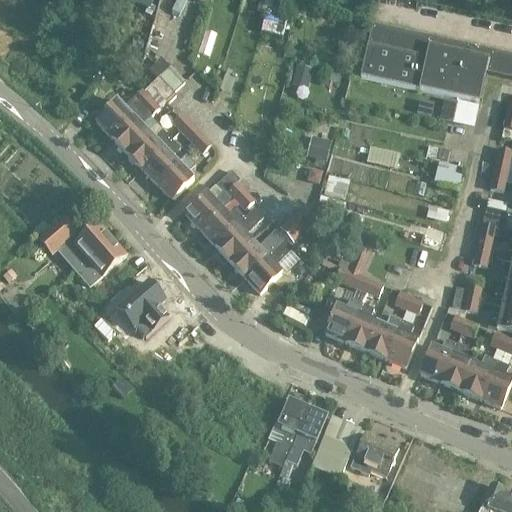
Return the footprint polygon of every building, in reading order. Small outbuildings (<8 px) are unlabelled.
[(511,80),(511,56),(372,25),(360,79),(479,106),(486,75),(511,80)] [(149,72),(165,89),(175,99),(176,97),(174,95),(185,84),(170,69),(169,69),(161,61),(149,72)] [(142,92),(124,110),(118,103),(95,125),(111,141),(165,89),(149,72),(148,72),(157,81),(144,93),(142,92)] [(165,109),(168,106),(175,99),(165,89),(111,141),(126,157),(148,135),(157,127),(151,120),(164,107),(165,109)] [(183,116),(172,127),(180,135),(190,124),(183,116)] [(511,132),(511,119),(505,118),(502,131),(511,132)] [(190,124),(180,135),(195,150),(205,140),(190,124)] [(157,127),(148,135),(126,157),(141,172),(163,150),(172,142),(163,133),(157,127)] [(205,140),(195,150),(202,158),(213,147),(205,140)] [(172,142),(163,150),(141,172),(156,188),(178,166),(187,158),(172,142)] [(496,161),(511,164),(511,158),(511,153),(498,150),(496,161)] [(187,158),(178,166),(156,188),(172,204),(194,182),(188,175),(196,168),(187,158)] [(506,186),(511,164),(496,161),(491,183),(506,186)] [(439,164),(436,183),(462,186),(465,168),(439,164)] [(200,234),(223,212),(231,205),(231,204),(233,202),(244,214),(256,204),(247,195),(249,193),(231,173),(207,196),(184,217),(200,234)] [(331,175),(326,192),(345,197),(350,180),(331,175)] [(504,195),(506,186),(491,183),(489,192),(504,195)] [(244,281),(312,218),(303,208),(279,231),(276,235),(275,234),(258,250),(252,244),(230,266),(244,281)] [(479,236),(511,243),(511,232),(503,231),(508,214),(504,213),(486,209),(482,226),(481,226),(479,236)] [(237,211),(228,219),(223,212),(200,234),(215,250),(238,228),(245,220),(237,211)] [(245,220),(238,228),(215,250),(230,266),(252,244),(246,238),(263,221),(254,212),(245,220)] [(315,237),(323,229),(312,218),(244,281),(260,298),(282,276),(276,269),(293,253),(290,249),(293,246),(294,247),(310,232),(315,237)] [(98,227),(95,230),(76,247),(71,241),(76,236),(63,221),(39,242),(52,257),(57,253),(76,274),(112,243),(98,227)] [(372,251),(378,240),(361,233),(360,235),(357,244),(372,251)] [(511,243),(479,236),(474,258),(489,261),(496,262),(498,251),(511,253),(511,261),(511,266),(511,265),(511,243)] [(89,290),(95,285),(126,259),(112,243),(76,274),(89,290)] [(362,277),(364,271),(372,252),(359,246),(348,271),(362,277)] [(474,258),(472,268),(487,271),(489,261),(474,258)] [(511,288),(511,265),(511,266),(509,277),(504,276),(502,286),(506,287),(511,288)] [(366,297),(372,283),(360,278),(354,291),(356,292),(352,303),(350,302),(345,312),(337,309),(325,337),(345,346),(357,318),(362,307),(366,297)] [(372,283),(366,297),(378,302),(384,288),(372,283)] [(165,304),(148,284),(117,311),(135,331),(135,330),(145,341),(170,320),(169,319),(168,320),(159,309),(165,304)] [(511,288),(506,287),(502,286),(500,296),(504,297),(501,309),(511,311),(511,288)] [(100,304),(109,296),(101,287),(92,295),(100,304)] [(454,298),(479,304),(482,291),(468,288),(467,292),(456,290),(454,298)] [(406,313),(412,300),(400,295),(394,308),(406,313)] [(477,316),(479,304),(454,298),(452,311),(458,312),(462,313),(477,316)] [(412,300),(406,313),(418,318),(424,305),(412,300)] [(362,307),(357,318),(345,346),(365,355),(377,326),(370,323),(374,312),(362,307)] [(511,334),(511,311),(501,309),(499,320),(490,318),(487,329),(497,331),(511,334)] [(461,337),(467,323),(455,318),(454,320),(453,319),(455,313),(448,310),(443,323),(451,327),(449,332),(461,337)] [(390,319),(385,329),(377,326),(365,355),(385,363),(397,335),(402,324),(390,319)] [(467,323),(461,337),(473,342),(479,328),(467,323)] [(402,324),(397,335),(385,363),(406,372),(418,343),(409,340),(414,329),(402,324)] [(495,335),(489,349),(501,354),(507,340),(495,335)] [(511,342),(507,340),(501,354),(511,358),(511,342)] [(440,387),(457,347),(445,342),(440,353),(432,349),(419,378),(440,387)] [(460,395),(472,366),(464,363),(469,352),(457,347),(440,387),(460,395)] [(484,359),(480,369),(472,366),(460,395),(480,403),(492,375),(497,364),(484,359)] [(492,375),(480,403),(501,412),(511,385),(511,382),(504,380),(509,369),(497,364),(492,375)] [(285,465),(308,411),(289,403),(278,429),(288,433),(281,448),(276,446),(267,465),(282,471),(285,465)] [(302,455),(310,458),(327,419),(308,411),(285,465),(296,470),(302,455)] [(340,481),(352,451),(334,443),(340,430),(329,425),(311,469),(340,481)] [(370,474),(386,481),(399,449),(366,435),(354,462),(350,470),(369,478),(370,474)] [(505,495),(505,494),(491,488),(481,510),(479,511),(500,511),(502,509),(499,507),(505,495)] [(511,511),(511,498),(505,495),(499,507),(502,509),(500,511),(511,511)] [(232,511),(239,511),(245,502),(237,498),(231,511),(232,511)]
